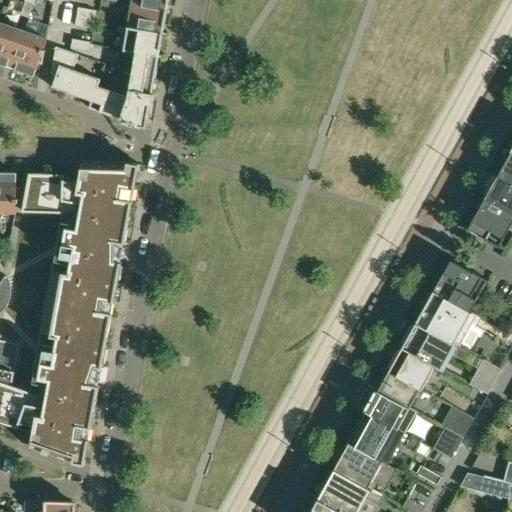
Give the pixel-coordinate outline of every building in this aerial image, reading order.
[(167,11),(169,0),(132,0),(132,5),(167,11)] [(128,27),(163,34),(167,11),(132,5),(128,27)] [(96,11),(79,8),(77,17),(95,20),(96,11)] [(95,20),(77,17),(75,26),(93,29),(95,20)] [(24,31),(3,24),(0,31),(0,64),(7,67),(8,65),(13,67),(13,65),(12,65),(24,31)] [(136,52),(159,56),(163,34),(128,27),(123,51),(136,53),(136,52)] [(39,63),(42,65),(44,54),(45,50),(43,49),(47,39),(24,31),(12,65),(13,65),(13,67),(16,68),(15,70),(34,77),(39,63)] [(90,43),(73,39),(71,48),(89,52),(90,43)] [(91,101),(89,108),(102,113),(109,90),(98,86),(100,79),(73,70),(78,55),(56,47),(51,74),(56,76),(52,88),(91,101)] [(157,65),(159,56),(136,52),(136,53),(129,89),(152,94),(157,65)] [(152,95),(152,94),(129,89),(128,96),(109,90),(102,113),(146,128),(152,95)] [(511,151),(508,149),(499,166),(502,167),(498,175),(511,182),(511,151)] [(38,435),(41,436),(39,448),(73,460),(73,462),(85,464),(99,385),(89,383),(95,365),(102,367),(103,363),(105,363),(107,349),(106,349),(118,279),(120,280),(123,266),(121,266),(122,262),(115,260),(115,242),(125,243),(139,164),(128,162),(127,164),(82,162),(79,183),(77,183),(71,213),(80,213),(77,230),(66,228),(64,242),(64,244),(63,244),(61,257),(72,259),(69,273),(62,272),(51,336),(58,337),(55,351),(44,349),(42,359),(42,363),(39,379),(50,381),(47,398),(45,397),(38,435)] [(0,212),(16,213),(16,202),(18,202),(18,198),(20,187),(16,187),(17,173),(0,172),(0,212)] [(71,213),(77,183),(65,180),(65,174),(29,173),(22,212),(71,213)] [(488,193),(485,198),(511,212),(511,182),(498,175),(491,188),(488,187),(486,192),(488,193)] [(499,245),(511,221),(511,212),(485,198),(468,228),(499,245)] [(456,287),(477,299),(488,279),(451,259),(444,272),(460,280),(456,287)] [(444,272),(434,290),(470,311),(477,299),(456,287),(460,280),(444,272)] [(0,307),(5,305),(6,305),(7,303),(8,301),(9,299),(9,296),(10,293),(10,290),(10,288),(10,285),(9,282),(8,278),(7,277),(5,279),(4,280),(2,283),(1,285),(0,287),(0,307)] [(416,322),(458,345),(460,346),(477,315),(470,311),(434,290),(417,321),(416,322)] [(436,365),(441,368),(444,370),(458,345),(416,322),(403,347),(436,365)] [(0,369),(14,372),(19,344),(0,340),(0,369)] [(389,371),(421,388),(422,389),(436,365),(403,347),(401,350),(398,349),(388,366),(391,367),(389,371)] [(487,394),(501,369),(484,360),(470,384),(487,394)] [(0,422),(38,435),(45,397),(12,385),(14,372),(0,369),(0,422)] [(383,381),(378,390),(410,408),(411,406),(416,398),(416,397),(421,388),(389,371),(388,373),(383,381)] [(417,411),(410,408),(378,390),(367,411),(405,432),(417,411)] [(444,426),(464,437),(474,419),(455,407),(444,426)] [(367,411),(349,442),(388,464),(405,432),(367,411)] [(349,442),(335,469),(371,489),(382,496),(383,494),(374,489),(377,483),(386,488),(397,469),(388,464),(349,442)] [(421,466),(416,474),(437,486),(439,482),(441,478),(421,466)] [(358,511),(371,489),(335,469),(319,498),(344,511),(358,511)] [(468,473),(461,485),(472,488),(476,475),(468,473)] [(476,475),(472,488),(491,493),(509,498),(511,484),(506,483),(495,480),(476,475)] [(344,511),(319,498),(316,496),(312,504),(314,505),(310,511),(344,511)] [(2,509),(2,511),(75,511),(72,501),(45,500),(45,511),(35,511),(3,511),(3,509),(2,509)] [(422,511),(425,507),(413,500),(408,509),(412,511),(422,511)]
